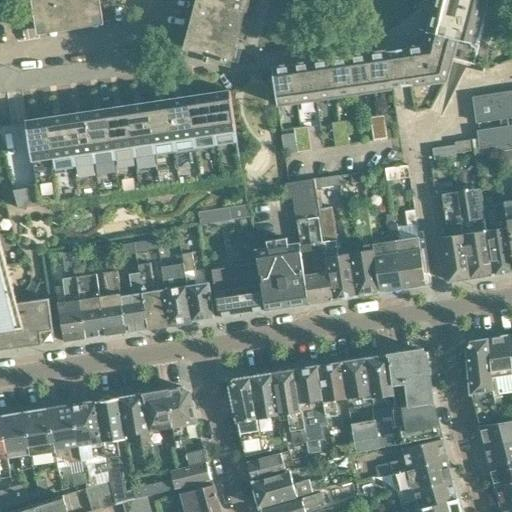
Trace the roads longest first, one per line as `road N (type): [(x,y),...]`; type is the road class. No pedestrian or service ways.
road 1 (residential): [(200,349),(443,311)]
road 2 (residential): [(486,511),(443,311)]
road 3 (residential): [(0,380),(200,349)]
road 4 (residential): [(0,55),(151,33),(160,0)]
road 5 (residential): [(241,511),(200,349)]
